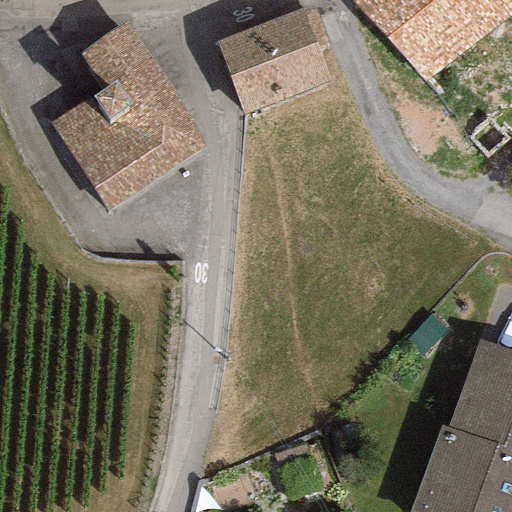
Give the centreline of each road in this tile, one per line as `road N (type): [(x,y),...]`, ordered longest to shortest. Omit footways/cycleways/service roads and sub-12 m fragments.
road 1 (residential): [(176,18),(214,151),(218,219),(180,434),(154,511)]
road 2 (residential): [(324,0),(386,141),(418,178),(511,225)]
road 3 (residential): [(0,24),(176,18)]
